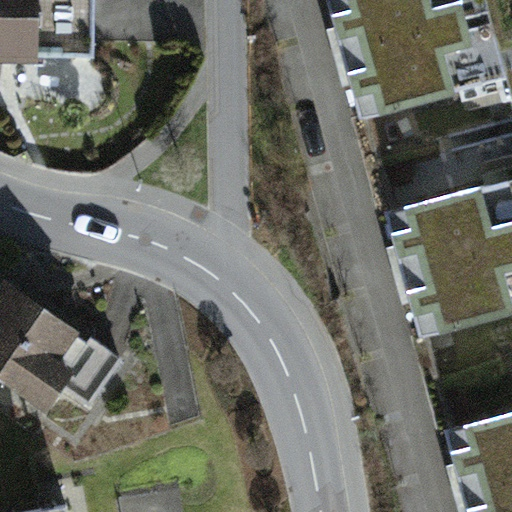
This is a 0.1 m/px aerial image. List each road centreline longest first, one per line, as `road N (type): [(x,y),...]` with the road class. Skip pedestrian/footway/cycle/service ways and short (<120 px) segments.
road 1 (residential): [(236,0),(231,279)]
road 2 (residential): [(231,279),(297,358),(324,511)]
road 3 (residential): [(0,201),(46,220),(146,240),(231,279)]
